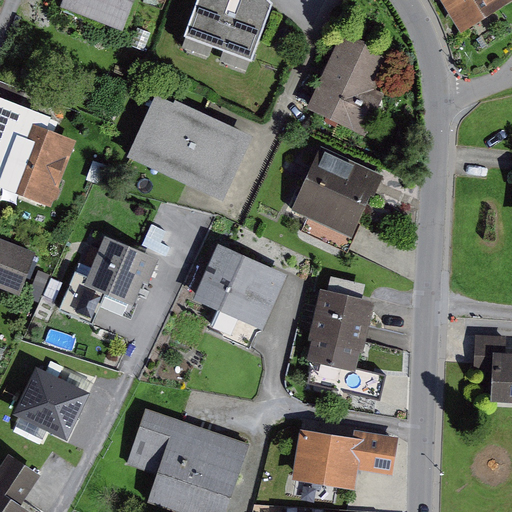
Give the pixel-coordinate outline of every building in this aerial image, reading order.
[(72,0),(71,5),(134,28),(144,0),(72,0)] [(209,0),(198,33),(266,57),(285,0),(209,0)] [(511,0),(453,0),(472,30),(511,6),(511,0)] [(400,53),(352,30),(316,106),(375,134),(395,91),(384,86),(400,53)] [(232,191),(254,142),(164,99),(140,150),(232,191)] [(6,150),(16,154),(4,184),(59,206),(86,137),(62,128),(67,116),(25,100),(6,150)] [(328,144),(299,209),(361,235),(389,170),(328,144)] [(48,250),(0,232),(0,282),(31,294),(48,250)] [(143,302),(152,280),(158,282),(169,256),(114,234),(94,282),(143,302)] [(228,241),(204,295),(274,326),(298,272),(228,241)] [(318,338),(322,339),(317,357),(365,369),(370,348),(374,349),(385,299),(330,286),(318,338)] [(508,335),(478,334),(476,372),(491,373),(490,399),(511,399),(511,350),(507,351),(508,335)] [(137,458),(167,469),(157,499),(195,511),(236,511),(260,442),(155,407),(137,458)] [(363,428),(362,435),(311,427),(303,477),(365,486),(368,466),(404,472),(409,435),(363,428)] [(19,451),(0,478),(0,511),(42,511),(44,511),(30,501),(50,473),(19,451)]
